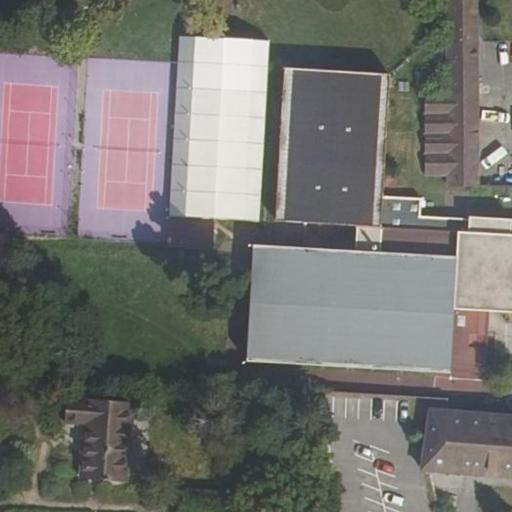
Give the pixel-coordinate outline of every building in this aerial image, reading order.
[(478,0),(448,0),(446,94),(427,94),(426,174),(448,175),(448,186),(478,187),(478,0)] [(269,41),(183,35),(172,217),(259,222),(269,41)] [(388,76),(287,70),(277,221),(358,227),(356,251),(255,246),(248,360),(486,375),(491,311),(511,312),(511,233),(511,234),(511,220),(470,217),(469,221),(421,216),(422,200),(381,197),(388,76)] [(134,402),(68,397),(66,422),(86,424),(82,478),(128,482),(134,402)] [(511,415),(448,411),(431,410),(421,471),(511,478),(511,415)] [(225,511),(226,494),(185,491),(184,511),(225,511)]
